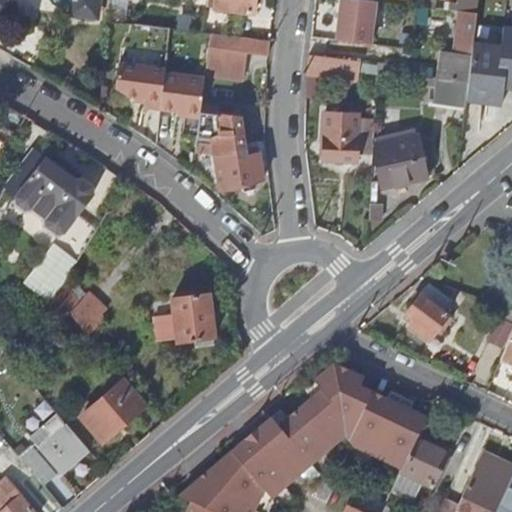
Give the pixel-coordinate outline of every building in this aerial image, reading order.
[(65,0),(65,10),(91,13),(92,0),(65,0)] [(215,0),(215,6),(254,12),(255,0),(259,0),(261,0),(215,0)] [(339,0),(335,36),(369,41),(374,0),(339,0)] [(457,8),(475,11),(476,0),(455,0),(456,2),(450,2),(449,7),(457,8)] [(436,76),(468,80),(472,39),(475,11),(457,8),(452,50),(461,51),(460,69),(438,66),(436,76)] [(502,43),(472,39),(468,80),(466,90),(465,96),(502,100),(504,83),(511,84),(511,23),(504,23),(502,43)] [(270,49),(271,40),(210,31),(205,67),(242,72),(245,51),(269,54),(270,49)] [(308,66),(308,72),(355,78),(357,62),(309,56),(308,66)] [(200,108),(205,70),(118,59),(115,85),(125,95),(143,97),(142,106),(199,114),(200,108)] [(466,90),(468,80),(436,76),(435,86),(466,90)] [(200,108),(199,114),(194,148),(211,150),(218,187),(239,183),(240,187),(245,190),(257,187),(259,184),(258,179),(263,178),(259,152),(240,155),(237,129),(233,129),(235,112),(200,108)] [(374,146),(375,119),(359,118),(359,113),(327,110),(324,156),(357,158),(357,150),(374,152),(374,146)] [(429,176),(418,134),(375,147),(384,187),(429,176)] [(51,162),(46,159),(17,198),(18,205),(26,211),(33,210),(46,220),(48,227),(58,235),(65,233),(77,217),(94,194),(93,187),(82,179),(75,181),(61,170),(51,162)] [(77,303),(61,283),(53,296),(87,335),(105,320),(101,315),(105,311),(87,293),(77,303)] [(408,327),(427,341),(442,322),(446,324),(450,318),(442,312),(450,301),(428,284),(405,313),(413,320),(408,327)] [(209,299),(172,303),(173,317),(154,319),(156,344),(176,342),(195,340),(196,347),(211,345),(211,338),(213,338),(209,299)] [(511,328),(501,357),(511,362),(511,328)] [(280,409),(182,496),(192,500),(218,511),(268,511),(274,500),(271,496),(345,433),(355,445),(402,467),(417,434),(424,418),(415,414),(414,411),(417,404),(391,392),(388,400),(360,387),(364,379),(334,365),(307,389),(312,395),(313,393),(318,399),(291,423),(285,417),(286,416),(280,409)] [(80,418),(102,442),(144,403),(124,379),(103,398),(101,396),(92,405),(92,407),(80,418)] [(29,438),(39,449),(65,425),(56,415),(29,438)] [(59,472),(86,449),(65,425),(39,449),(59,472)] [(449,449),(417,434),(402,467),(401,469),(432,484),(449,449)] [(44,485),(56,475),(31,447),(19,457),(44,485)] [(511,465),(483,452),(459,502),(458,505),(473,511),(495,511),(511,477),(511,465)] [(511,511),(511,477),(495,511),(511,511)] [(31,511),(4,479),(0,483),(0,511),(31,511)] [(355,490),(344,511),(380,511),(385,503),(355,490)] [(454,511),(458,505),(459,502),(445,496),(437,511),(454,511)] [(218,511),(192,500),(186,511),(218,511)]
